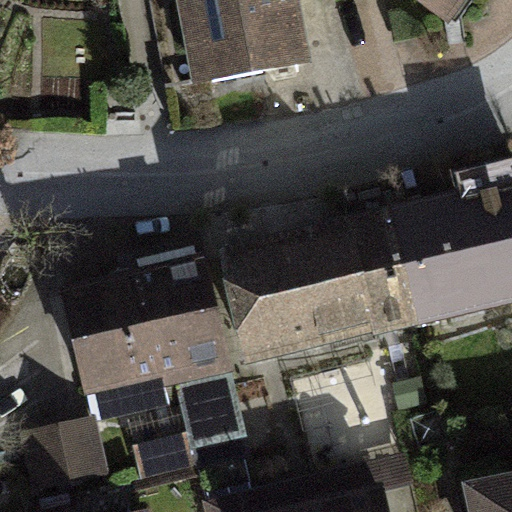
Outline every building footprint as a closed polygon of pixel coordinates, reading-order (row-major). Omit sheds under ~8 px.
[(305,0),(174,0),(194,90),(319,63),(305,0)] [(420,0),(452,23),(469,0),(420,0)] [(346,200),(353,224),(379,330),(511,292),(511,166),(459,179),(462,197),(417,207),(412,186),(346,200)] [(353,224),(222,259),(250,368),(379,330),(353,224)] [(205,265),(64,296),(96,425),(180,406),(192,462),(254,445),(205,265)] [(96,425),(24,438),(35,497),(106,484),(96,425)] [(404,450),(209,496),(212,511),(395,511),(391,487),(410,482),(404,450)] [(511,511),(511,479),(474,487),(479,511),(511,511)]
